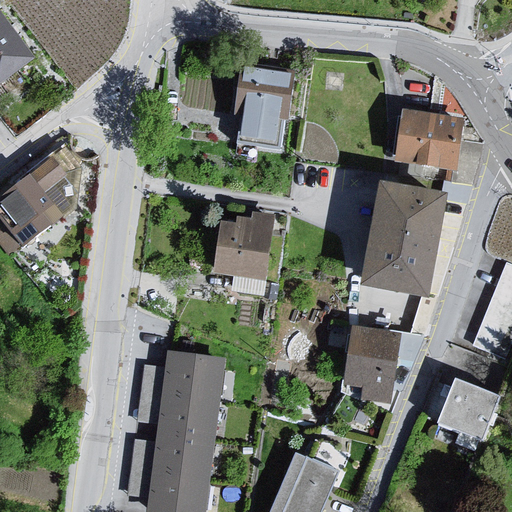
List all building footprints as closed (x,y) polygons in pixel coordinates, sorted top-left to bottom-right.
[(0,16),(0,89),(35,64),(0,16)] [(293,69),(241,61),(233,113),(244,115),(240,140),(281,146),(293,69)] [(462,120),(405,110),(396,159),(454,168),(462,120)] [(65,151),(0,202),(0,229),(22,258),(77,219),(84,171),(65,151)] [(381,180),(363,281),(428,292),(446,192),(381,180)] [(234,222),(222,221),(216,270),(266,276),(273,218),(239,213),(234,222)] [(511,337),(511,265),(507,263),(472,343),(504,357),(511,337)] [(401,333),(356,325),(347,376),(363,379),(360,396),(389,401),(401,333)] [(202,511),(225,360),(168,352),(166,367),(154,365),(135,498),(148,500),(145,511),(202,511)] [(500,400),(457,383),(436,438),(471,452),(475,441),(482,444),(500,400)] [(318,511),(336,468),(298,453),(272,511),(318,511)]
